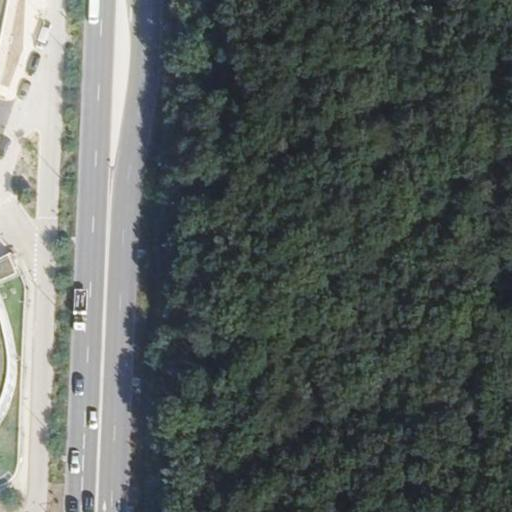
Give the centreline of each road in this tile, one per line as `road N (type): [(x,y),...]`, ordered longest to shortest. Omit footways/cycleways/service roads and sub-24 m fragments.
road 1 (residential): [(34,511),(56,0)]
road 2 (primary): [(106,275),(136,130),(146,0)]
road 3 (primary): [(102,0),(106,275)]
road 4 (primary): [(97,511),(106,275)]
